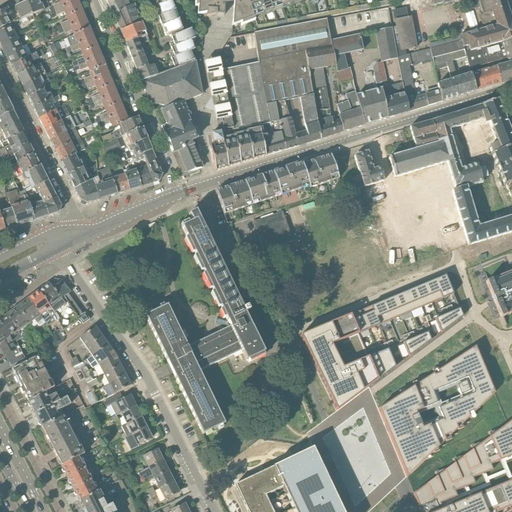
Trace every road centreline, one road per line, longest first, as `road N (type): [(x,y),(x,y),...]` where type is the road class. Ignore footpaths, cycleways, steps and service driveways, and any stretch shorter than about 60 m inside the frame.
road 1 (residential): [(54,242),(136,362),(214,511)]
road 2 (tertiary): [(211,182),(509,89)]
road 3 (residential): [(178,195),(92,0)]
road 4 (residential): [(83,233),(0,64)]
road 5 (residential): [(58,511),(0,397)]
